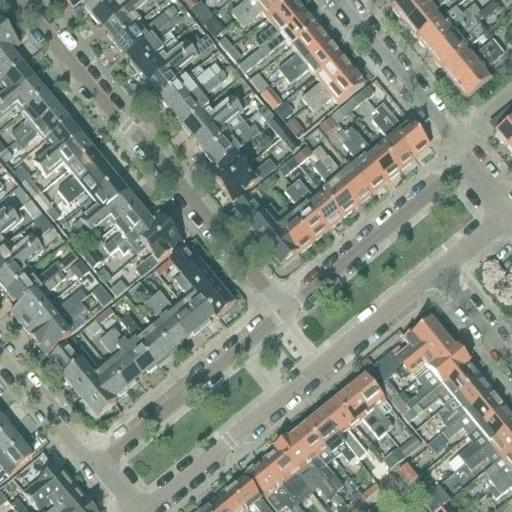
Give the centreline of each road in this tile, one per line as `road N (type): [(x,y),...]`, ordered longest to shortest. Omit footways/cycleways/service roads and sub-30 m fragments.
road 1 (residential): [(276,311),(20,0)]
road 2 (residential): [(145,511),(438,280)]
road 3 (residential): [(276,311),(87,470)]
road 4 (residential): [(462,155),(276,311)]
road 5 (residential): [(336,0),(462,155)]
road 6 (residential): [(87,470),(0,360)]
